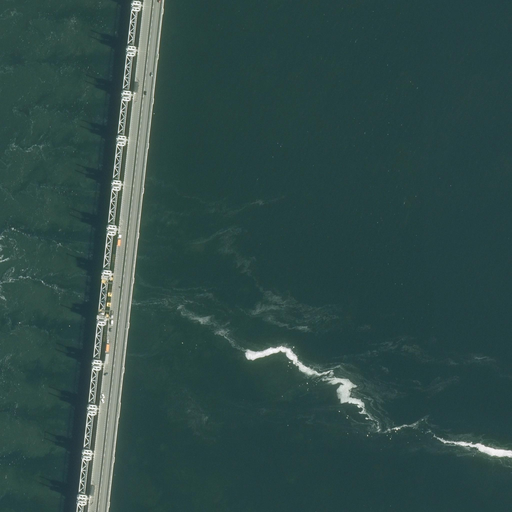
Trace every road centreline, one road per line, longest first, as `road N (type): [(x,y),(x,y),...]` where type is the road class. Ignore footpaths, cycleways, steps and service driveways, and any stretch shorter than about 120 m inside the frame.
road 1 (unclassified): [(91,511),(147,0)]
road 2 (primary): [(101,511),(156,0)]
